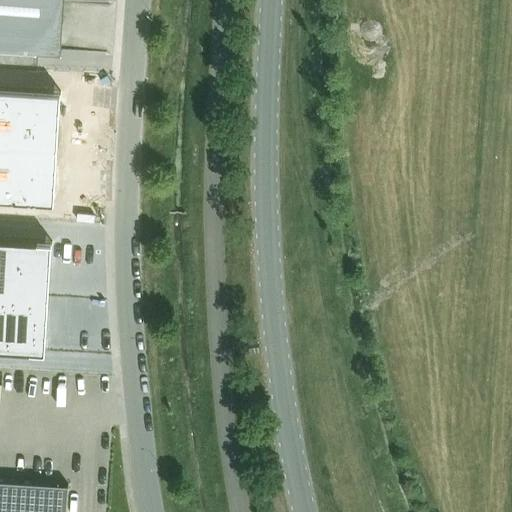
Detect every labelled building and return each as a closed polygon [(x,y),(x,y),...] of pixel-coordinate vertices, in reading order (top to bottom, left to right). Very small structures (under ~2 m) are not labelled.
[(0,0),(0,47),(61,51),(64,0),(0,0)] [(0,142),(53,145),(55,124),(61,91),(0,87),(0,142)] [(0,142),(0,197),(54,201),(52,167),(53,145),(0,142)] [(0,292),(44,296),(46,274),(52,241),(0,237),(0,292)] [(44,296),(0,292),(0,348),(45,351),(43,318),(44,296)] [(0,479),(0,511),(66,511),(68,483),(0,479)]
